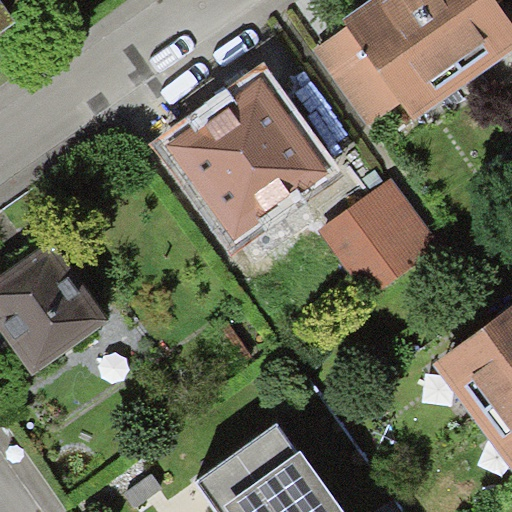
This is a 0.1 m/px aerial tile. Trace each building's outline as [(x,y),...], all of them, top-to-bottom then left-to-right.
[(0,0),(0,35),(18,22),(2,0),(0,0)] [(511,50),(511,18),(499,0),(369,0),(341,20),(346,27),(314,50),(368,127),(403,103),(414,119),(511,50)] [(236,238),(327,175),(263,83),(172,146),(236,238)] [(392,181),(321,232),(369,298),(440,247),(392,181)] [(0,277),(0,332),(30,376),(108,323),(53,242),(0,277)] [(511,305),(434,361),(511,469),(511,305)] [(339,511),(280,429),(200,486),(219,511),(339,511)] [(152,475),(126,493),(135,506),(161,488),(152,475)]
